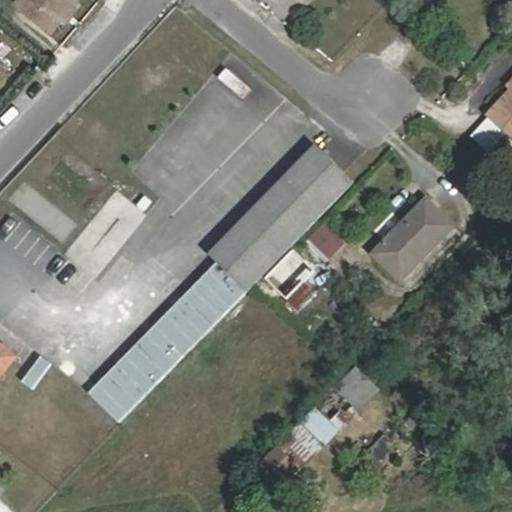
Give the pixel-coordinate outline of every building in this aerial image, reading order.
[(20,0),(18,3),(52,30),(61,18),(74,3),(75,0),(20,0)] [(74,3),(61,18),(68,23),(80,7),(74,3)] [(0,75),(9,66),(0,57),(0,75)] [(511,97),(494,117),(509,131),(511,133),(511,97)] [(490,151),(509,131),(494,117),(475,137),(490,151)] [(318,149),(213,256),(221,264),(92,395),(118,421),(354,183),(318,149)] [(456,227),(428,200),(376,254),(403,281),(456,227)] [(327,223),(309,241),(330,262),(348,245),(327,223)] [(297,279),(287,307),(302,313),(312,285),(297,279)] [(0,380),(16,360),(0,346),(0,380)] [(357,370),(320,409),(332,422),(338,417),(346,424),(378,392),(357,370)] [(302,426),(260,468),(285,490),(324,449),(302,426)] [(392,439),(387,434),(361,460),(377,476),(399,454),(388,443),(392,439)]
